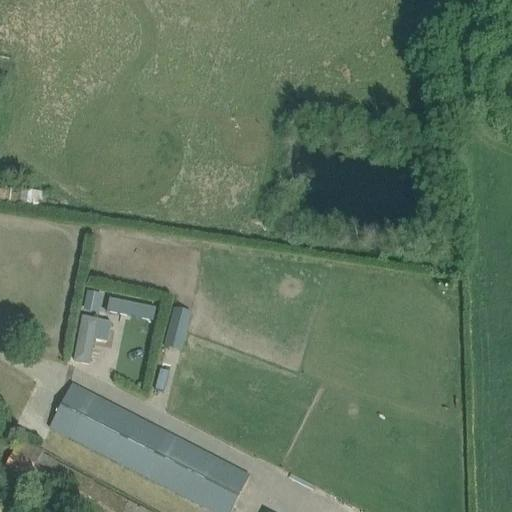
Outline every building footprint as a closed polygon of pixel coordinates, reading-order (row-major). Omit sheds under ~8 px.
[(89,291),(86,307),(97,309),(100,293),(89,291)] [(109,299),(107,312),(154,321),(156,309),(109,299)] [(84,317),(75,362),(89,365),(98,319),(84,317)] [(163,343),(182,349),(187,330),(169,324),(163,343)] [(50,429),(68,438),(212,511),(232,511),(250,477),(72,386),(50,429)] [(21,440),(14,453),(6,468),(38,486),(45,473),(114,511),(144,511),(41,454),(43,452),(21,440)]
